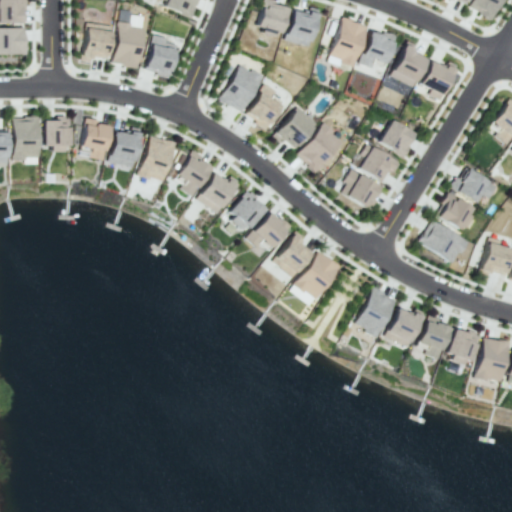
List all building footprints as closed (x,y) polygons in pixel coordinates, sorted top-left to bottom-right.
[(0,0),(0,24),(18,24),(19,9),(22,10),(22,0),(0,0)] [(160,0),(191,0),(189,4),(192,8),(187,18),(158,5),(160,0)] [(258,0),(269,0),(268,2),(284,6),(276,33),(270,32),(268,36),(255,33),(257,27),(251,25),(258,0)] [(466,0),(494,0),(484,20),(475,18),(477,14),(463,7),(466,0)] [(306,6),(315,9),(304,46),(279,39),(288,7),(300,11),(301,9),(305,10),(306,6)] [(337,16),(352,22),(351,23),(363,27),(348,67),(334,62),(335,59),(323,55),(337,16)] [(112,20),(125,22),(125,27),(137,29),(131,68),(118,66),(118,64),(106,62),(112,20)] [(82,22),(106,26),(101,58),(89,56),(88,59),(86,58),(85,62),(76,60),(82,22)] [(0,27),(20,27),(20,40),(22,40),(22,53),(0,53),(0,27)] [(380,31),(391,35),(381,64),(369,60),(367,68),(353,63),(365,29),(379,34),(380,31)] [(148,34),(163,38),(160,42),(171,45),(163,78),(150,75),(150,71),(140,69),(148,34)] [(402,39),(411,44),(407,50),(422,58),(407,86),(384,75),(402,39)] [(443,60),(452,65),(434,101),(422,95),(425,89),(413,83),(425,60),(439,68),(443,60)] [(235,64),(246,71),(248,69),(259,76),(236,112),(224,104),(212,101),(235,64)] [(259,82),(271,90),(268,94),(277,100),(259,129),(249,123),(251,121),(239,114),(259,82)] [(506,97),(511,101),(511,132),(503,145),(490,135),(494,129),(486,123),(501,103),(506,97)] [(292,107),(311,123),(289,147),(280,139),(278,141),(276,139),(274,142),(267,135),(292,107)] [(37,118),(52,118),(52,115),(61,115),(62,118),(65,119),(65,145),(58,145),(58,152),(44,152),(44,147),(37,147),(37,118)] [(32,116),(33,157),(20,157),(20,159),(7,159),(6,116),(32,116)] [(81,117),(91,119),(91,122),(105,125),(98,162),(82,159),(84,149),(76,148),(81,117)] [(386,119),(410,134),(403,145),(405,146),(398,157),(373,141),(386,119)] [(290,153),(310,171),(338,140),(318,122),(290,153)] [(110,130),(124,133),(126,126),(134,128),(126,165),(103,161),(110,130)] [(144,134),(168,142),(156,180),(144,177),(143,180),(131,176),(144,134)] [(366,147),(393,164),(389,171),(386,170),(384,173),(382,172),(376,182),(353,168),(366,147)] [(174,172),(188,149),(199,155),(198,158),(208,164),(188,195),(176,187),(182,177),(174,172)] [(447,186),(472,201),(477,192),(485,197),(493,184),(463,165),(456,177),(453,176),(447,186)] [(346,169),(377,188),(370,199),(372,200),(365,212),(335,193),(342,183),(339,181),(346,169)] [(192,197),(209,171),(219,178),(221,176),(225,178),(227,174),(235,179),(213,211),(192,197)] [(226,210),(243,190),(246,192),(248,190),(255,196),(252,199),(262,207),(245,226),(226,210)] [(433,213),(439,202),(437,201),(444,190),(454,195),(470,205),(467,212),(471,214),(463,226),(458,223),(456,227),(441,218),(433,213)] [(242,237),(266,210),(275,218),(277,216),(287,225),(265,250),(256,242),(253,246),(242,237)] [(414,240),(428,217),(438,223),(467,239),(459,253),(456,251),(450,261),(419,243),(414,240)] [(292,229),(300,235),(294,242),(307,252),(289,275),(268,259),(292,229)] [(475,272),(476,267),(486,235),(499,239),(497,244),(509,247),(501,274),(486,269),(484,274),(475,272)] [(288,284),(315,248),(337,265),(313,298),(302,290),(300,293),(288,284)] [(349,322),(360,328),(359,331),(371,337),(390,299),(369,287),(349,322)] [(379,335),(402,347),(419,312),(411,308),(408,316),(392,308),(379,335)] [(412,342),(423,347),(420,354),(431,358),(444,326),(421,318),(412,342)] [(450,329),(441,352),(447,355),(445,360),(456,364),(459,358),(465,360),(474,336),(472,332),(464,329),(461,333),(450,329)] [(478,338),(502,344),(494,380),(481,378),(479,380),(469,378),(478,338)] [(507,349),(511,350),(511,376),(502,374),(507,349)]
